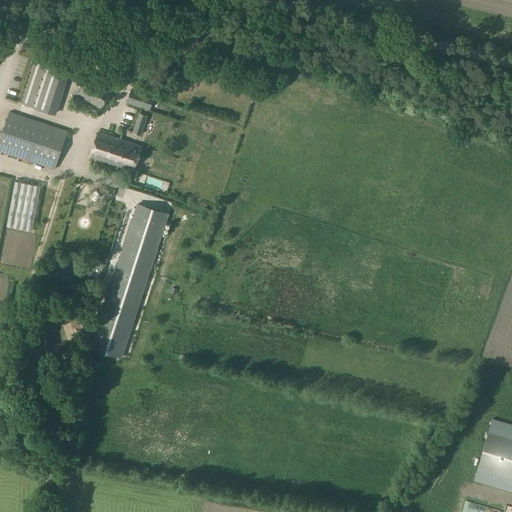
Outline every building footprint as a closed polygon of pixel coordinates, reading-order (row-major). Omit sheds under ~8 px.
[(27,105),(36,108),(52,61),(43,57),(27,105)] [(100,109),(112,90),(89,76),(77,93),(100,109)] [(154,96),(131,88),(126,103),(149,110),(154,96)] [(0,138),(0,151),(37,164),(54,170),(67,131),(9,111),(0,138)] [(141,136),(147,116),(138,113),(132,132),(141,136)] [(132,171),(141,146),(98,132),(90,157),(132,171)] [(35,180),(49,184),(52,172),(38,168),(35,180)] [(40,186),(15,181),(6,225),(32,230),(40,186)] [(100,189),(97,189),(95,197),(109,200),(112,185),(102,183),(100,189)] [(107,254),(113,256),(131,199),(154,206),(155,204),(163,206),(165,198),(128,186),(107,254)] [(167,213),(138,204),(90,352),(119,362),(167,213)] [(99,278),(100,260),(91,260),(91,277),(99,278)] [(101,277),(107,279),(112,265),(106,263),(101,277)] [(511,423),(495,419),(492,429),(511,435),(511,423)] [(511,435),(489,428),(476,471),(511,481),(511,435)]
